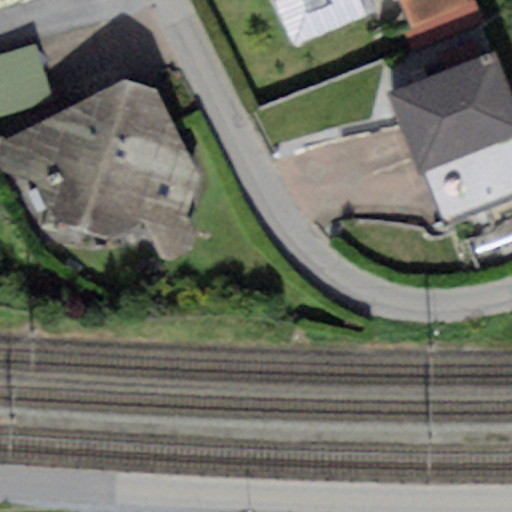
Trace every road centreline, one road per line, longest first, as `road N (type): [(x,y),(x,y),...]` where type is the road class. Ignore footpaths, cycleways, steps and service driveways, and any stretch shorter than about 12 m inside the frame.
road 1 (residential): [(511,509),(205,495),(0,496)]
road 2 (residential): [(171,0),(256,185),(313,257),(354,287),(406,304),(459,307),(511,292)]
